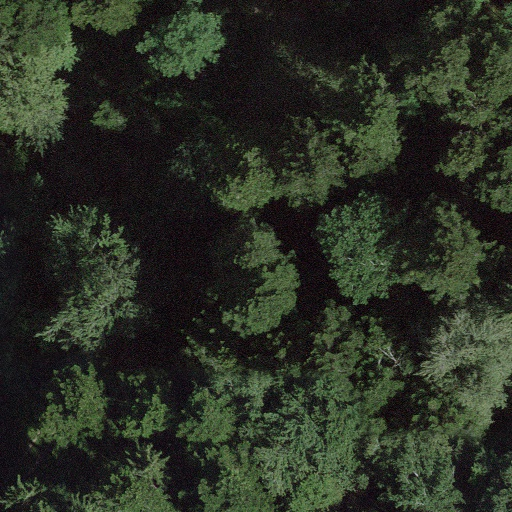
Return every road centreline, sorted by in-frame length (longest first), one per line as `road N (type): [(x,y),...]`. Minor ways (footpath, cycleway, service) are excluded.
road 1 (track): [(0,495),(208,198),(256,91),(276,0)]
road 2 (track): [(329,511),(511,392)]
